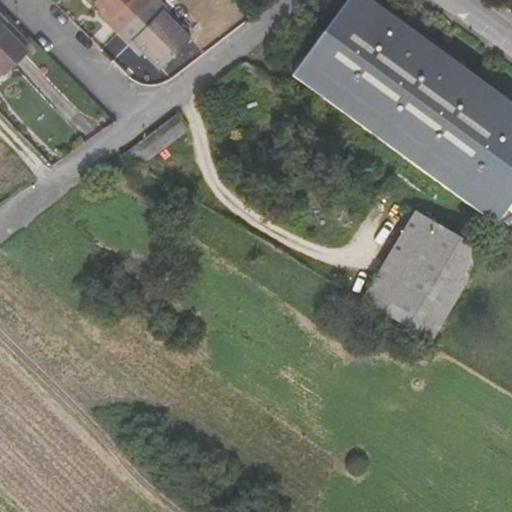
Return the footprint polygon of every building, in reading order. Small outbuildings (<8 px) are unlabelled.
[(102,21),(115,33),(147,0),(92,0),(99,6),(107,15),(102,21)] [(162,8),(153,0),(147,0),(115,33),(126,44),(129,40),(156,68),(186,38),(159,12),(162,8)] [(302,39),(282,65),(502,228),(511,234),(511,101),(374,0),(350,0),(314,48),(302,39)] [(102,21),(107,15),(99,6),(93,12),(102,21)] [(0,21),(0,55),(10,65),(26,49),(0,21)] [(0,70),(2,73),(10,65),(0,55),(0,70)] [(127,158),(178,119),(174,115),(122,155),(127,158)] [(138,165),(186,129),(178,119),(127,158),(138,165)] [(441,232),(419,218),(392,261),(415,275),(441,232)] [(485,258),(441,232),(415,275),(392,261),(366,304),(433,345),(485,258)]
